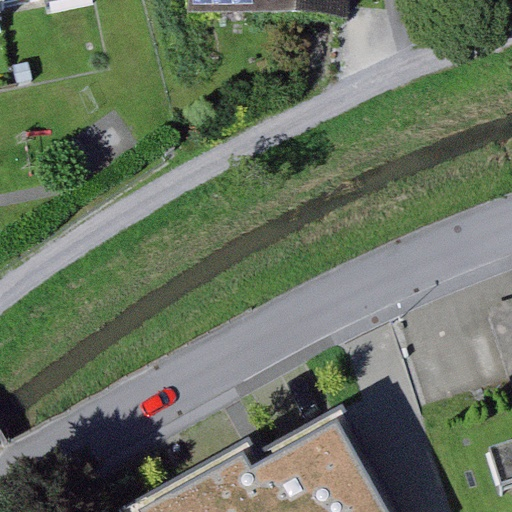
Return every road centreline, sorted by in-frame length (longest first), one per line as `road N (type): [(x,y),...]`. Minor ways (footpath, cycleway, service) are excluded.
road 1 (track): [(511,32),(420,62),(145,202),(0,305)]
road 2 (residential): [(511,232),(343,297),(0,487)]
